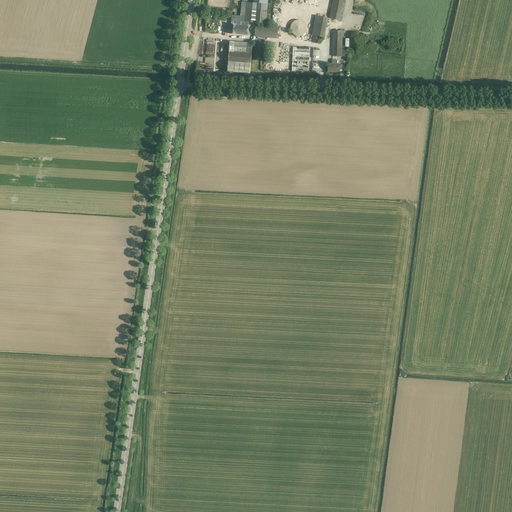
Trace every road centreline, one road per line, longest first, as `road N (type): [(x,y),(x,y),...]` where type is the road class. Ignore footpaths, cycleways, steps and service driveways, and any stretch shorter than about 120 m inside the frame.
road 1 (primary): [(116,511),(178,85)]
road 2 (track): [(187,85),(142,397),(138,511)]
road 3 (unclassified): [(511,99),(178,85)]
